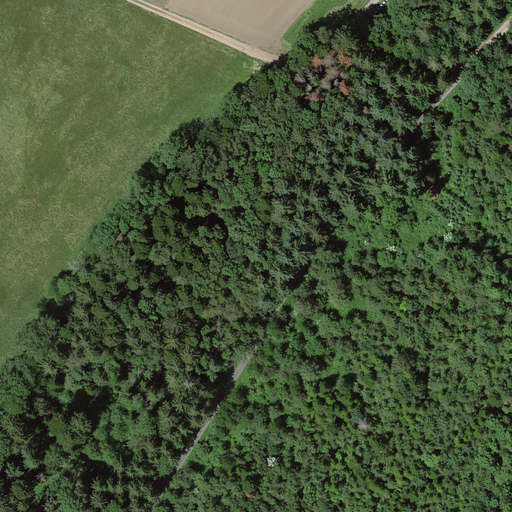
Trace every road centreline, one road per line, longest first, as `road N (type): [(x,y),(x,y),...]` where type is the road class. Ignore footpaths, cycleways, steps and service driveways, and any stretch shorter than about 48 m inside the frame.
road 1 (unclassified): [(145,511),(375,160),(511,21)]
road 2 (track): [(466,68),(424,73),(308,64),(155,0)]
